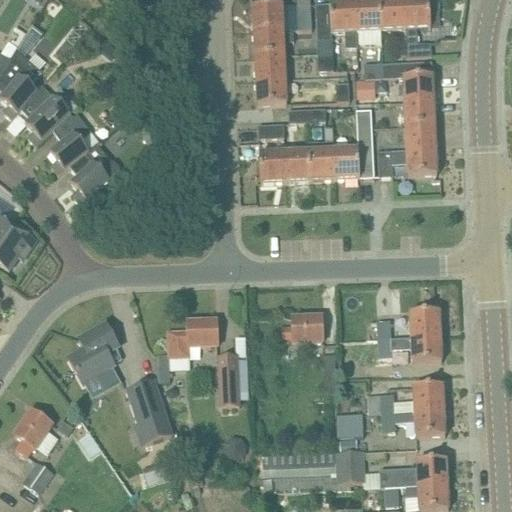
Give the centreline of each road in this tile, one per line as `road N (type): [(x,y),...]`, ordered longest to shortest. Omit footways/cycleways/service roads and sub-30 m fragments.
road 1 (residential): [(229,273),(216,0)]
road 2 (residential): [(229,273),(490,263)]
road 3 (unclassified): [(487,187),(481,71),(491,0)]
road 4 (unclassified): [(502,446),(490,263)]
road 5 (residential): [(92,279),(0,156)]
road 6 (residential): [(92,279),(229,273)]
road 7 (residential): [(0,368),(59,291),(92,279)]
